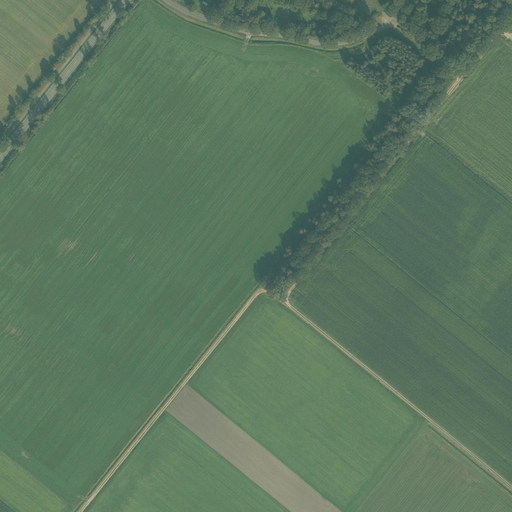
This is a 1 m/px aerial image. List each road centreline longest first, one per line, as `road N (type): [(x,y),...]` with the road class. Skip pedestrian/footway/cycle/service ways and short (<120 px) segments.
road 1 (track): [(80,511),(268,287),(511,488)]
road 2 (track): [(511,17),(282,301)]
road 3 (residential): [(166,0),(248,33),(327,45),(395,23),(462,78)]
road 4 (primary): [(0,156),(125,0)]
